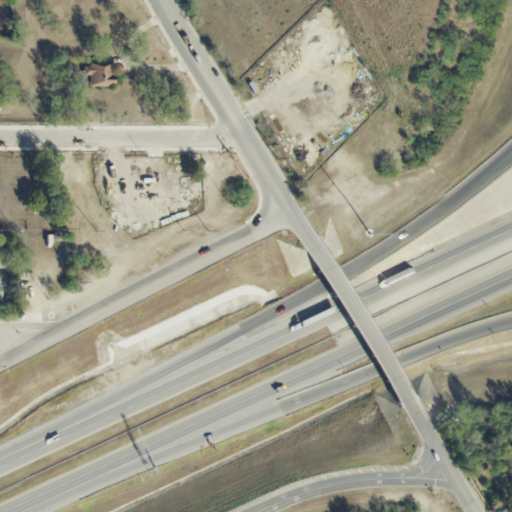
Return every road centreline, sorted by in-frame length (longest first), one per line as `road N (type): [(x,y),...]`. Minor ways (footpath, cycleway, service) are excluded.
road 1 (motorway): [(511,158),(384,251),(0,459)]
road 2 (motorway): [(511,226),(0,466)]
road 3 (motorway): [(17,511),(511,273)]
road 4 (motorway): [(32,511),(511,320)]
road 5 (secondary): [(62,331),(293,217)]
road 6 (secondary): [(286,207),(76,316),(62,331)]
road 7 (tertiary): [(160,0),(286,207)]
road 8 (residential): [(0,138),(196,140),(240,132)]
road 9 (secondary): [(255,511),(320,487),(446,467)]
road 10 (secondary): [(318,253),(407,400)]
